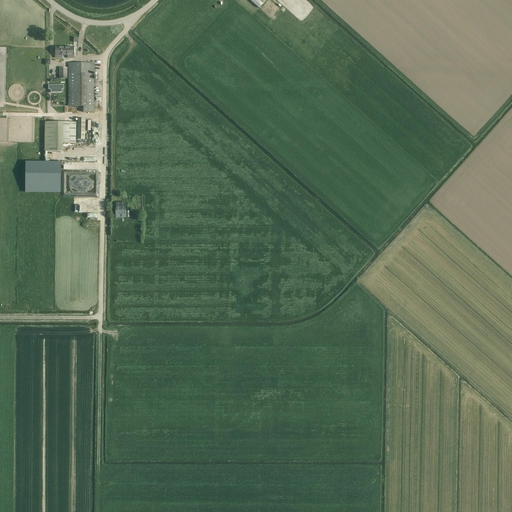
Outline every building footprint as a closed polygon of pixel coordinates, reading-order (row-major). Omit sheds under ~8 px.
[(249,0),(259,8),(266,0),(249,0)] [(55,47),(55,58),(62,58),(62,55),(64,55),(64,47),(55,47)] [(68,55),(68,58),(74,58),(74,47),(64,47),(64,55),(68,55)] [(83,112),(94,112),(94,63),(68,63),(68,106),(83,106),(83,112)] [(67,78),(67,68),(59,68),(59,78),(67,78)] [(85,139),(85,118),(77,118),(77,139),(85,139)] [(44,151),(62,151),(63,143),(76,144),(76,122),(45,122),(44,151)] [(98,155),(40,156),(40,180),(98,179),(98,155)] [(125,217),(125,202),(115,203),(115,217),(125,217)] [(90,215),(100,215),(100,210),(97,210),(97,203),(87,203),(87,209),(90,209),(90,215)]
